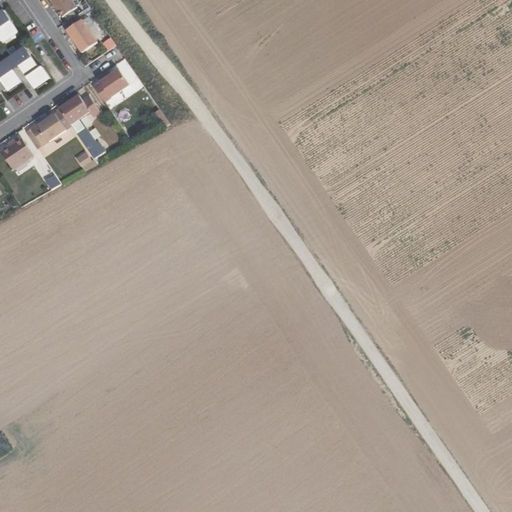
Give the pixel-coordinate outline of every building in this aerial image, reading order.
[(52,0),(65,19),(79,9),(73,0),(52,0)] [(19,31),(5,11),(0,13),(0,38),(2,42),(19,31)] [(69,31),(85,54),(100,44),(84,21),(69,31)] [(21,34),(19,31),(2,42),(5,45),(21,34)] [(12,55),(27,45),(23,40),(9,50),(12,55)] [(38,70),(46,82),(52,79),(32,49),(39,44),(38,42),(6,64),(13,74),(5,80),(14,92),(19,88),(15,82),(17,81),(20,85),(32,76),(33,75),(27,66),(31,63),(33,62),(39,70),(38,70)] [(52,79),(60,73),(61,72),(55,63),(53,64),(39,44),(32,49),(52,79)] [(37,72),(31,63),(27,66),(33,75),(37,72)] [(106,72),(108,76),(120,68),(117,64),(106,72)] [(97,88),(107,104),(132,87),(122,71),(97,88)] [(52,79),(54,82),(63,76),(60,73),(52,79)] [(32,76),(20,85),(22,88),(34,79),(32,76)] [(82,97),(63,109),(98,160),(109,152),(102,143),(99,144),(82,120),(93,113),(96,118),(103,114),(92,97),(85,102),(82,97)] [(34,129),(46,146),(69,130),(59,115),(42,126),(41,124),(34,129)] [(17,143),(12,146),(4,152),(16,170),(37,156),(23,136),(16,141),(17,143)] [(78,157),(85,172),(97,167),(90,151),(78,157)] [(44,180),(53,191),(63,184),(54,172),(44,180)]
